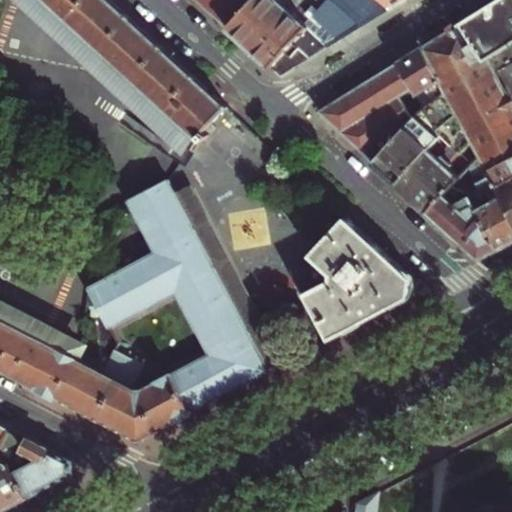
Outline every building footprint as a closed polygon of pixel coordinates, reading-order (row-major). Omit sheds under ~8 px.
[(21,0),(186,156),(199,142),(43,0),(21,0)] [(43,0),(199,142),(207,132),(224,115),(228,109),(109,0),(43,0)] [(198,0),(207,8),(230,29),(256,0),(198,0)] [(318,35),(280,0),(256,0),(230,29),(251,49),(283,78),(367,26),(344,6),(318,35)] [(395,8),(386,0),(338,0),(344,6),(367,26),(379,19),(395,8)] [(386,0),(395,8),(408,0),(386,0)] [(511,0),(502,0),(478,15),(425,48),(448,93),(482,157),(511,212),(511,0)] [(414,56),(401,63),(415,90),(401,99),(405,105),(418,97),(427,112),(448,93),(425,48),(414,56)] [(415,124),(405,105),(401,99),(415,90),(401,63),(323,112),(354,141),(378,164),(415,124)] [(482,157),(448,93),(427,112),(415,124),(378,164),(396,180),(432,214),(447,196),(455,187),(461,181),(472,169),(482,157)] [(228,109),(224,115),(238,129),(243,123),(228,109)] [(93,296),(114,336),(182,300),(215,361),(160,391),(166,404),(151,413),(160,433),(235,393),(281,368),(268,344),(257,351),(172,189),(181,185),(213,149),(207,143),(212,137),(207,132),(199,142),(186,156),(165,179),(131,199),(128,201),(160,260),(93,296)] [(483,190),(473,197),(501,251),(511,245),(511,212),(482,157),(472,169),(483,190)] [(461,181),(455,187),(461,190),(465,186),(461,181)] [(257,351),(268,344),(181,185),(172,189),(257,351)] [(501,251),(473,197),(468,194),(458,206),(447,196),(432,214),(482,261),(492,256),(501,251)] [(414,280),(347,219),(297,276),(332,341),(346,333),(411,298),(414,280)] [(0,321),(83,365),(89,352),(0,306),(0,321)] [(0,321),(0,369),(64,402),(83,365),(0,321)] [(111,379),(83,365),(64,402),(80,411),(107,424),(138,366),(122,357),(111,379)] [(150,372),(138,366),(107,424),(124,433),(142,442),(160,433),(151,413),(166,404),(160,391),(149,397),(147,397),(144,397),(141,397),(138,395),(138,394),(150,372)] [(0,423),(0,453),(12,430),(0,423)] [(0,456),(10,462),(30,500),(73,477),(73,470),(73,461),(12,430),(0,453),(0,456)] [(0,511),(6,511),(12,509),(30,500),(10,462),(0,456),(0,511)] [(379,511),(381,493),(360,504),(359,511),(379,511)]
